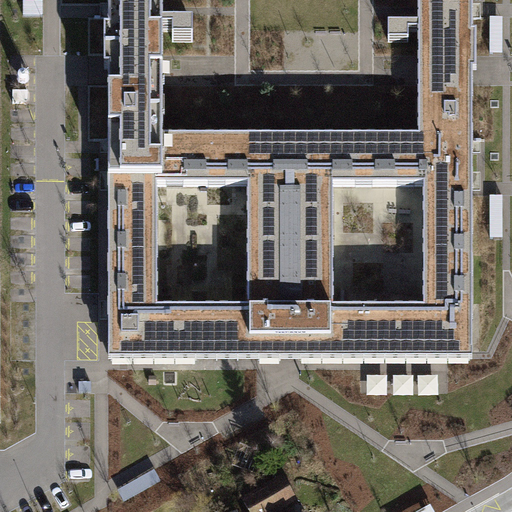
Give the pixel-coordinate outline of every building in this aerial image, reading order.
[(106,0),(106,27),(161,27),(161,0),(106,0)] [(192,0),(185,0),(162,1),(163,40),(193,39),(192,0)] [(417,0),(418,27),(472,27),(472,0),(417,0)] [(106,139),(161,139),(161,27),(106,27),(106,139)] [(418,27),(418,140),(473,139),(472,27),(418,27)] [(106,139),(106,359),(473,359),(473,139),(418,140),(161,139),(106,139)] [(247,504),(251,511),(280,511),(296,503),(285,483),(247,504)]
